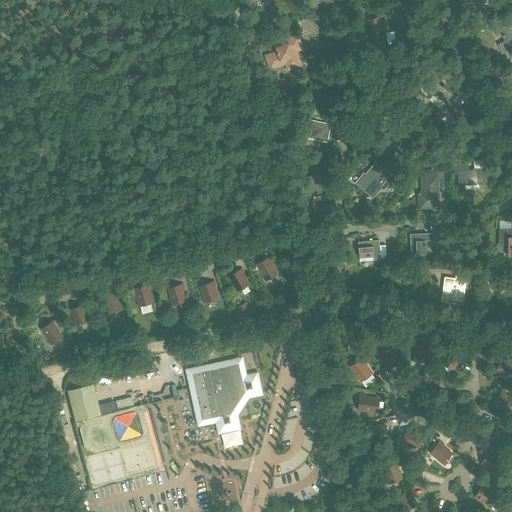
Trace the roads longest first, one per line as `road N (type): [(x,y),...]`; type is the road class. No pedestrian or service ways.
road 1 (unclassified): [(511,332),(306,305),(231,0)]
road 2 (track): [(0,382),(306,305)]
road 3 (track): [(362,511),(306,305)]
